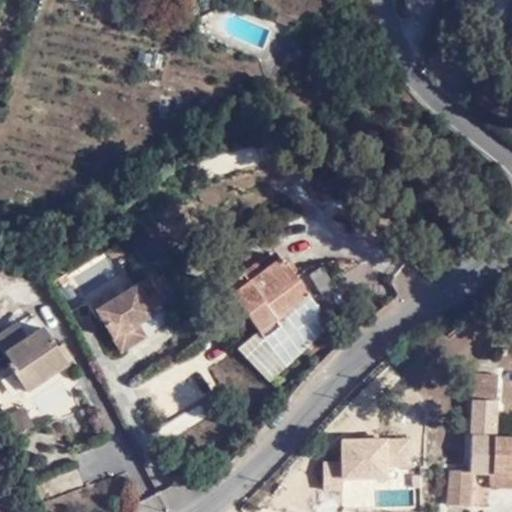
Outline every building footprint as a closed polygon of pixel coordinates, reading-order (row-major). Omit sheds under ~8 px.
[(293,13),(279,8),(276,16),(290,22),(293,13)] [(227,283),(255,262),(247,250),(218,271),(227,283)] [(259,328),(264,336),(271,332),(305,308),(301,302),(311,295),(280,254),(262,266),(256,261),(255,262),(227,283),(259,328)] [(134,293),(95,315),(111,346),(151,322),(162,316),(145,287),(134,293)] [(264,336),(259,328),(238,346),(271,380),(332,324),(311,295),(301,302),(305,308),(271,332),(264,336)] [(22,346),(12,332),(0,339),(0,361),(2,360),(6,371),(3,373),(20,398),(59,373),(38,337),(22,346)] [(511,471),(511,432),(500,432),(503,373),(480,371),(475,467),(456,468),(455,504),(474,504),(477,468),(497,470),(511,471)] [(21,409),(0,417),(7,436),(29,427),(21,409)] [(497,484),(511,484),(511,471),(497,470),(497,484)]
